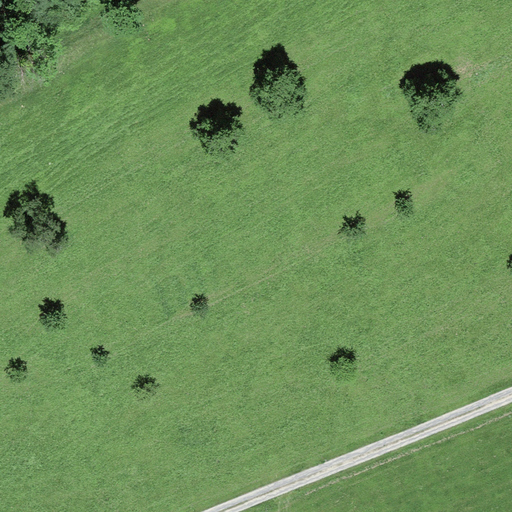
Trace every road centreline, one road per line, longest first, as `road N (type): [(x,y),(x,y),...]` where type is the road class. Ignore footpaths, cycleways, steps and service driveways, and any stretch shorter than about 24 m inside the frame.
road 1 (track): [(230,511),(511,396)]
road 2 (track): [(0,89),(155,0)]
